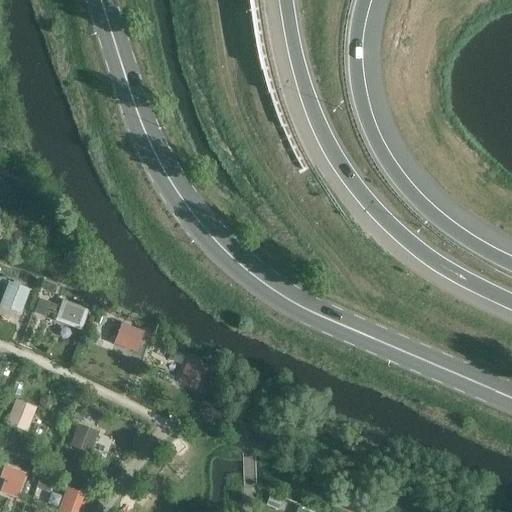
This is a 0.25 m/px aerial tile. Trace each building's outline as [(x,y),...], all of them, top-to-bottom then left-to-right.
[(23,304),(28,291),(10,284),(4,297),(23,304)] [(90,311),(65,302),(58,321),(82,331),(90,311)] [(135,352),(142,333),(121,325),(114,344),(135,352)] [(201,389),(210,369),(192,361),(182,381),(201,389)] [(29,430),(37,405),(15,398),(7,423),(29,430)] [(89,452),(96,434),(78,427),(71,445),(89,452)] [(16,498),(24,475),(4,468),(0,478),(0,479),(5,481),(1,492),(16,498)] [(61,511),(81,511),(87,497),(68,490),(60,511),(61,511)]
